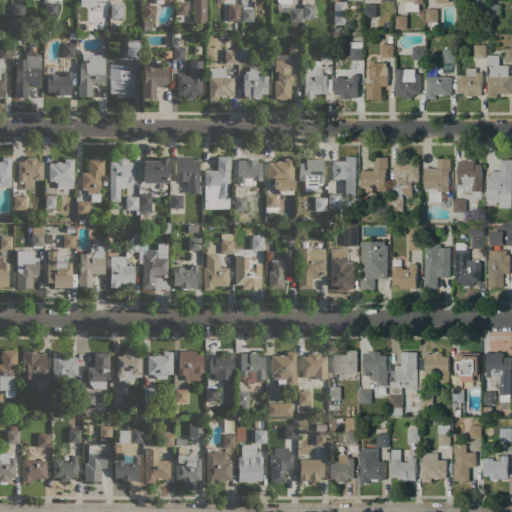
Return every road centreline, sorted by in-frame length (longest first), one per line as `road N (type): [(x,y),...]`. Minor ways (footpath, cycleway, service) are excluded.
road 1 (residential): [(511,127),(0,126)]
road 2 (residential): [(511,318),(0,318)]
road 3 (residential): [(0,511),(511,511)]
